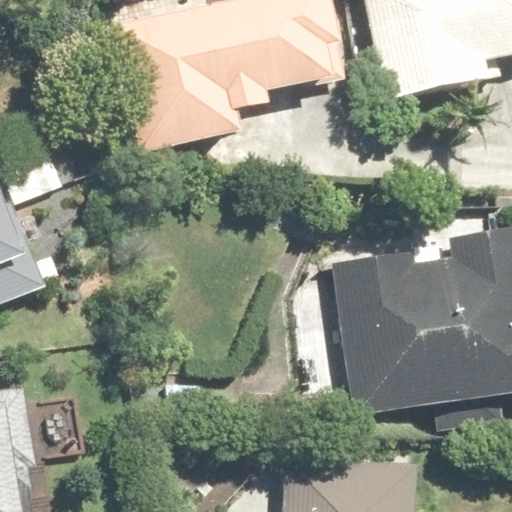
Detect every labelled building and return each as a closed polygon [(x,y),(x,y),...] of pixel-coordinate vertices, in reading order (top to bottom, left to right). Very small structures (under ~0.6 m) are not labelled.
[(330,0),(293,0),(288,1),(288,0),(180,0),(153,5),(156,20),(117,28),(136,130),(142,163),(236,145),(274,138),(268,105),(348,90),(330,0)] [(511,0),(368,0),(389,111),(489,92),(486,71),(511,65),(511,0)] [(0,312),(39,299),(0,189),(0,312)] [(511,239),(453,248),(456,265),(419,270),(417,261),(340,272),(362,422),(511,399),(511,239)] [(0,511),(16,511),(12,465),(38,462),(32,403),(0,405),(0,511)] [(416,511),(419,472),(288,464),(285,511),(416,511)]
